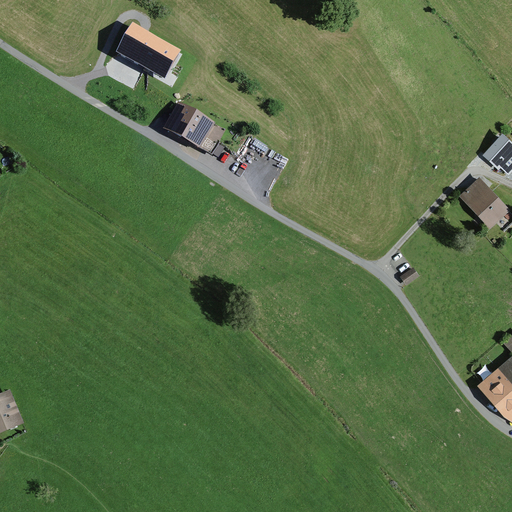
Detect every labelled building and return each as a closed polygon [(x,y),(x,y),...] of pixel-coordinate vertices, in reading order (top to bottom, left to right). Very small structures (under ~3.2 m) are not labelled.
[(176,99),(185,83),(181,81),(187,69),(171,61),(174,55),(155,45),(137,78),(176,99)] [(202,148),(213,154),(226,129),(211,121),(208,126),(180,111),(170,130),(198,146),(200,141),(204,144),(202,148)] [(511,148),(501,139),(486,156),(495,164),(497,161),(509,172),(511,168),(511,148)] [(476,200),(472,204),(490,224),(504,211),(488,194),(490,193),(479,181),(467,191),(476,200)] [(417,276),(413,270),(402,277),(406,283),(417,276)] [(511,361),(484,386),(508,414),(511,410),(511,404),(510,403),(511,401),(511,361)] [(0,426),(16,420),(7,398),(0,400),(0,426)]
